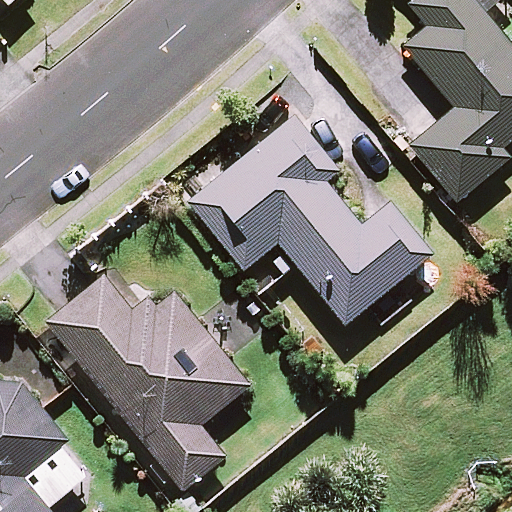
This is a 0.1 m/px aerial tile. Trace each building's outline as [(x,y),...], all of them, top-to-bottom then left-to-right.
[(3,0),(11,9),(21,0),(3,0)] [(493,0),(402,0),(425,27),(401,47),(450,106),(405,143),(453,201),(505,158),(496,147),(511,134),(511,50),(480,11),(493,0)] [(333,169),(291,115),(184,199),(239,268),(274,241),(339,323),(427,254),(385,201),(355,225),(320,179),(333,169)] [(144,314),(110,271),(45,322),(177,490),(220,456),(195,423),(244,384),(172,292),(144,314)] [(20,378),(0,377),(0,511),(48,511),(43,506),(57,495),(90,471),(20,378)]
